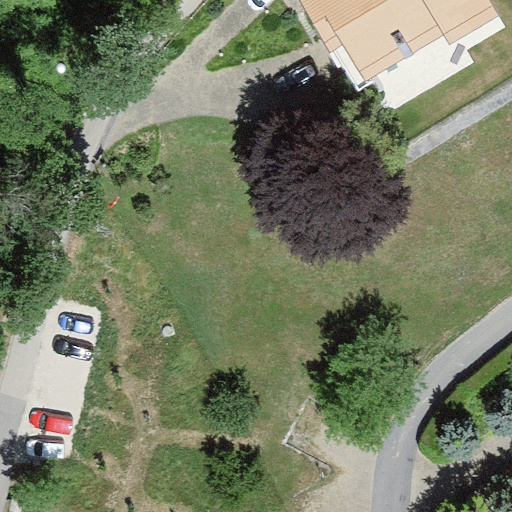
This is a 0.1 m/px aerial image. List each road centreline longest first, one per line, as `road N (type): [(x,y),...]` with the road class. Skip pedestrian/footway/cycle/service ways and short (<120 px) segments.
road 1 (residential): [(194,0),(115,86),(31,295),(0,428)]
road 2 (residential): [(511,317),(455,364),(400,437),(391,511)]
